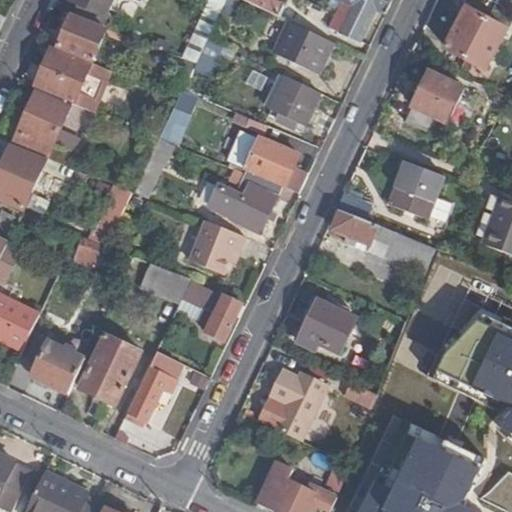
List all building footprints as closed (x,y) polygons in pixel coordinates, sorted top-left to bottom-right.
[(72,0),(72,1),(81,6),(107,18),(115,0),(72,0)] [(224,33),(239,0),(228,0),(229,0),(217,23),(214,30),(224,33)] [(290,0),(241,0),(282,19),(290,0)] [(386,15),(391,6),(378,0),(334,0),(331,8),(339,12),(332,30),(361,44),(377,11),(386,15)] [(104,17),(81,6),(76,17),(100,26),(104,17)] [(467,61),(488,21),(468,11),(447,50),(461,57),(467,61)] [(92,62),(106,34),(75,18),(61,46),(92,62)] [(507,31),(488,21),(467,61),(474,65),(487,70),(507,31)] [(320,77),(335,45),(292,24),(277,57),(320,77)] [(212,68),(222,47),(209,41),(200,61),(212,68)] [(96,114),(113,73),(91,64),(90,67),(53,51),(38,86),(76,101),(74,105),(96,114)] [(461,57),(452,73),(459,76),(467,61),(461,57)] [(467,61),(459,76),(467,80),(474,65),(467,61)] [(467,80),(459,76),(455,86),(431,74),(408,123),(428,133),(435,119),(450,125),(472,83),(467,80)] [(476,75),(472,83),(492,93),(496,85),(476,75)] [(305,129),(322,96),(287,79),(271,113),(305,129)] [(16,145),(49,159),(71,107),(37,94),(16,145)] [(215,153),(165,133),(161,141),(211,162),(215,153)] [(250,169),(262,144),(247,138),(234,162),(250,169)] [(299,197),(308,181),(293,174),(300,160),(263,142),(262,144),(250,169),(249,171),(258,176),(255,180),(283,191),(299,197)] [(160,143),(151,163),(165,169),(173,150),(160,143)] [(16,145),(14,144),(0,175),(0,198),(25,209),(49,159),(16,145)] [(165,169),(151,163),(136,194),(150,200),(165,169)] [(429,222),(446,180),(406,164),(390,206),(429,222)] [(261,236),(283,191),(255,180),(245,201),(221,190),(213,210),(236,221),(235,224),(261,236)] [(103,214),(122,223),(135,195),(116,186),(103,214)] [(346,193),(338,210),(343,212),(367,222),(374,206),(346,193)] [(511,199),(503,196),(482,248),(511,260),(511,199)] [(0,224),(8,229),(14,217),(2,211),(0,215),(0,224)] [(430,270),(437,250),(367,222),(343,212),(335,231),(350,236),(347,244),(357,249),(360,241),(430,270)] [(240,254),(246,239),(205,222),(189,263),(224,277),(230,263),(235,253),(240,254)] [(0,265),(11,243),(0,237),(0,265)] [(104,247),(86,240),(76,261),(95,269),(104,247)] [(11,243),(0,265),(0,281),(10,286),(26,251),(11,243)] [(49,266),(63,273),(74,250),(61,243),(49,266)] [(235,265),(240,254),(235,253),(230,263),(235,265)] [(181,304),(192,283),(152,267),(141,288),(180,306),(181,304)] [(191,309),(202,287),(192,283),(181,304),(191,309)] [(216,320),(227,298),(202,287),(191,309),(216,320)] [(0,340),(23,353),(43,313),(0,293),(0,340)] [(240,322),(247,306),(227,298),(216,320),(211,330),(207,338),(225,346),(237,321),(240,322)] [(341,355),(358,321),(319,303),(303,337),(341,355)] [(176,313),(211,330),(216,320),(191,309),(181,304),(180,306),(176,313)] [(496,422),(511,437),(511,325),(472,307),(437,372),(511,408),(496,422)] [(114,406),(141,353),(106,336),(80,389),(114,406)] [(32,378),(70,395),(86,361),(37,337),(26,360),(38,366),(32,378)] [(178,380),(184,365),(158,352),(125,419),(142,427),(145,422),(148,422),(164,391),(172,394),(178,385),(178,380)] [(284,407),(273,430),(301,444),(328,387),(301,374),(298,379),(283,373),(270,400),(284,407)] [(379,397),(354,385),(349,399),(373,412),(379,397)] [(480,458),(396,419),(351,511),(477,511),(465,505),(480,458)] [(0,503),(17,467),(0,458),(0,503)] [(327,511),(332,511),(339,499),(315,488),(312,492),(289,481),(295,469),(279,461),(259,503),(275,511),(309,511),(313,505),(327,511)] [(335,471),(328,487),(341,493),(349,477),(335,471)] [(96,511),(99,505),(86,499),(89,495),(47,474),(29,511),(96,511)]
